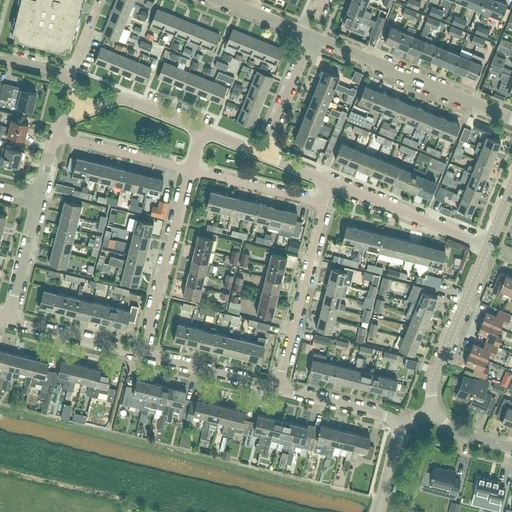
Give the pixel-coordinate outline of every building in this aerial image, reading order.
[(17,0),(18,1),(15,15),(14,15),(11,26),(14,27),(12,36),(21,38),(20,42),(32,45),(32,43),(46,47),(46,48),(57,51),(58,48),(67,50),(70,40),(73,41),(76,30),(75,30),(78,16),(79,16),(81,11),(81,9),(70,6),(71,3),(82,5),(83,3),(83,0),(17,0)] [(133,2),(126,0),(115,0),(112,8),(128,15),(133,2)] [(371,12),(363,9),(366,4),(356,0),(349,0),(346,9),(368,18),(371,12)] [(416,9),(420,1),(416,0),(413,0),(411,6),(416,9)] [(466,0),(465,4),(476,9),(479,0),(466,0)] [(479,0),(476,9),(483,11),(479,20),(485,23),(486,19),(488,13),(493,0),(479,0)] [(488,13),(500,18),(504,20),(509,9),(504,7),(506,3),(497,0),(493,0),(488,13)] [(428,14),(433,16),(436,8),(431,6),(428,14)] [(401,14),(407,16),(410,9),(404,7),(401,14)] [(107,21),(123,27),(128,15),(112,8),(107,21)] [(162,30),(169,13),(156,8),(150,24),(162,30)] [(440,18),(443,11),(436,8),(433,16),(440,18)] [(376,38),(382,24),(375,21),(368,18),(346,9),(341,21),(347,23),(345,27),(363,34),(367,24),(372,26),(368,35),(376,38)] [(407,16),(413,19),(416,11),(410,9),(407,16)] [(181,19),(169,13),(162,30),(175,35),(181,19)] [(375,21),(382,24),(384,18),(377,15),(375,21)] [(451,22),(456,25),(459,18),(454,15),(451,22)] [(424,23),(429,26),(433,18),(427,16),(424,23)] [(435,28),(438,21),(433,18),(429,26),(435,28)] [(462,27),(465,20),(459,18),(456,25),(462,27)] [(175,35),(187,40),(194,24),(181,19),(175,35)] [(123,27),(107,21),(101,33),(117,40),(123,27)] [(200,45),(206,29),(194,24),(187,40),(200,45)] [(473,32),(479,34),(482,27),(476,24),(473,32)] [(447,33),(452,35),(455,28),(450,25),(447,33)] [(395,45),(401,30),(389,26),(383,40),(395,45)] [(485,36),(488,29),(482,27),(479,34),(485,36)] [(458,37),(461,30),(455,28),(452,35),(458,37)] [(206,29),(200,45),(212,50),(219,34),(206,29)] [(238,50),(244,34),(232,29),(225,45),(238,50)] [(418,55),(424,40),(427,31),(422,29),(418,38),(412,35),(406,50),(418,55)] [(406,50),(412,35),(401,30),(395,45),(406,50)] [(244,34),(238,50),(250,55),(257,39),(244,34)] [(469,42),(475,44),(478,37),(472,35),(469,42)] [(481,47),(484,39),(478,37),(475,44),(481,47)] [(511,49),(511,42),(500,38),(498,44),(509,48),(511,49)] [(263,60),(269,44),(257,39),(250,55),(263,60)] [(429,59),(435,44),(424,40),(418,55),(429,59)] [(149,51),(150,45),(140,43),(138,48),(149,51)] [(269,44),(263,60),(275,65),(282,49),(269,44)] [(441,64),(447,49),(435,44),(429,59),(441,64)] [(106,68),(113,52),(100,47),(94,63),(106,68)] [(184,47),(182,53),(189,56),(191,50),(184,47)] [(447,49),(441,64),(452,69),(458,54),(447,49)] [(113,52),(106,68),(119,73),(125,57),(113,52)] [(458,54),(452,69),(463,73),(469,58),(458,54)] [(491,62),(501,67),(501,66),(502,66),(505,59),(494,54),(491,62)] [(125,57),(119,73),(131,78),(138,62),(125,57)] [(469,58),(463,73),(475,78),(481,63),(469,58)] [(138,62),(131,78),(144,83),(150,67),(138,62)] [(169,83),(176,67),(163,62),(157,78),(169,83)] [(488,69),(498,74),(501,67),(491,62),(488,69)] [(176,67),(169,83),(182,88),(188,72),(176,67)] [(350,86),(350,88),(336,82),(339,76),(322,69),(317,81),(334,88),(348,93),(353,96),(356,89),(350,86)] [(234,77),(218,71),(215,77),(231,83),(234,77)] [(251,83),(267,90),(272,77),(256,71),(251,83)] [(188,72),(182,88),(194,93),(201,77),(188,72)] [(511,76),(501,72),(498,78),(502,79),(497,91),(507,95),(509,90),(511,91),(511,76)] [(207,98),(213,82),(201,77),(194,93),(207,98)] [(329,100),(334,88),(317,81),(312,93),(329,100)] [(213,82),(207,98),(219,103),(226,87),(213,82)] [(262,102),(267,90),(251,83),(246,96),(262,102)] [(0,94),(0,98),(6,100),(7,96),(18,99),(16,107),(32,111),(36,93),(3,84),(0,94)] [(368,110),(370,106),(376,90),(364,85),(356,105),(368,110)] [(381,111),(388,95),(376,90),(370,106),(381,111)] [(231,93),(229,102),(240,104),(241,95),(231,93)] [(312,93),(308,105),(324,111),(329,100),(312,93)] [(348,93),(347,94),(345,101),(350,103),(353,96),(348,93)] [(388,95),(381,111),(393,116),(400,99),(388,95)] [(241,108),(257,115),(262,102),(246,96),(241,108)] [(405,120),(411,104),(400,99),(393,116),(405,120)] [(423,109),(411,104),(405,120),(416,125),(423,109)] [(308,105),(303,117),(319,123),(324,111),(308,105)] [(234,117),(236,107),(225,106),(224,115),(234,117)] [(346,112),(341,110),(340,111),(331,107),(329,113),(338,117),(343,119),(346,112)] [(252,127),(257,115),(241,108),(236,121),(252,127)] [(416,125),(428,130),(435,114),(423,109),(416,125)] [(359,114),(356,123),(362,125),(364,120),(365,117),(359,114)] [(435,114),(428,130),(440,135),(447,119),(435,114)] [(303,117),(298,128),(315,135),(319,123),(303,117)] [(338,117),(333,129),(339,131),(343,119),(338,117)] [(0,139),(1,133),(24,139),(28,124),(10,119),(8,127),(0,125),(0,139)] [(447,119),(440,135),(452,140),(458,123),(447,119)] [(369,128),(371,123),(364,120),(362,125),(369,128)] [(479,129),(479,130),(488,134),(491,127),(482,123),(481,124),(479,129)] [(353,125),(351,131),(358,133),(360,128),(353,125)] [(380,126),(378,132),(385,135),(387,129),(380,126)] [(458,139),(466,142),(471,130),(463,127),(458,139)] [(298,128),(293,140),(310,147),(315,135),(298,128)] [(360,128),(358,133),(366,136),(368,131),(360,128)] [(392,138),(395,132),(387,129),(385,135),(392,138)] [(332,133),(329,140),(334,143),(337,135),(332,133)] [(382,143),(384,137),(377,134),(375,140),(382,143)] [(403,136),(401,142),(408,144),(411,139),(403,136)] [(478,140),(476,146),(495,154),(500,142),(486,136),(483,143),(478,140)] [(384,137),(382,143),(389,146),(391,140),(384,137)] [(418,142),(411,139),(408,144),(416,147),(418,142)] [(454,151),(461,154),(464,149),(460,148),(463,141),(466,142),(458,139),(454,151)] [(323,154),(329,156),(334,143),(329,140),(327,144),(323,154)] [(341,142),(334,159),(346,164),(352,147),(341,142)] [(405,153),(407,147),(400,144),(398,150),(405,153)] [(432,154),(434,149),(427,146),(424,151),(432,154)] [(473,151),(479,153),(476,160),(490,166),(495,154),(476,146),(473,151)] [(22,152),(21,152),(3,147),(0,158),(0,160),(2,161),(1,163),(17,167),(19,158),(21,159),(22,152)] [(346,164),(358,168),(364,152),(352,147),(346,164)] [(407,147),(405,153),(412,155),(415,150),(407,147)] [(434,149),(432,154),(439,157),(441,152),(434,149)] [(461,154),(454,151),(452,156),(460,159),(461,154)] [(369,173),(376,157),(364,152),(358,168),(369,173)] [(429,162),(431,157),(423,154),(421,159),(429,162)] [(84,177),(88,160),(76,157),(70,178),(76,180),(77,175),(84,177)] [(381,178),(388,162),(376,157),(369,173),(381,178)] [(97,180),(101,163),(88,160),(84,177),(97,180)] [(473,167),(468,164),(466,170),(485,178),(490,166),(476,160),(473,167)] [(393,183),(400,167),(388,162),(381,178),(393,183)] [(101,163),(97,180),(109,183),(113,166),(101,163)] [(121,186),(125,169),(113,166),(109,183),(121,186)] [(400,167),(393,183),(404,188),(411,171),(400,167)] [(424,172),(413,167),(411,171),(404,188),(416,192),(423,176),(424,172)] [(133,189),(138,172),(125,169),(121,186),(133,189)] [(444,175),(452,178),(454,173),(446,169),(444,175)] [(469,177),(466,184),(480,189),(485,178),(466,170),(464,175),(469,177)] [(138,172),(133,189),(145,192),(150,175),(138,172)] [(150,175),(145,192),(158,195),(162,178),(150,175)] [(442,180),(450,183),(452,178),(444,175),(442,180)] [(423,176),(416,192),(428,197),(435,181),(423,176)] [(73,188),(56,183),(54,190),(72,194),(73,189),(73,188)] [(476,201),(480,189),(466,184),(464,190),(458,188),(457,193),(456,193),(476,201)] [(452,192),(439,186),(434,198),(441,201),(444,194),(450,197),(459,201),(457,208),(471,213),(476,201),(456,193),(457,193),(452,192)] [(218,211),(222,193),(210,190),(205,207),(218,211)] [(235,196),(222,193),(218,211),(230,214),(235,196)] [(235,196),(230,214),(243,217),(247,200),(235,196)] [(116,206),(117,200),(105,197),(104,203),(116,206)] [(61,213),(78,217),(81,204),(64,200),(61,213)] [(128,209),(130,203),(117,200),(116,206),(128,209)] [(152,205),(149,215),(164,218),(168,202),(158,200),(156,206),(152,205)] [(255,220),(259,203),(247,200),(243,217),(242,221),(247,223),(248,218),(255,220)] [(266,227),(272,206),(259,203),(255,220),(267,223),(266,227)] [(279,226),(284,209),(272,206),(266,227),(278,230),(279,226)] [(284,209),(279,226),(292,229),(296,212),(284,209)] [(58,225),(75,229),(78,217),(61,213),(58,225)] [(132,231),(150,235),(153,222),(144,220),(145,216),(137,214),(132,231)] [(214,225),(213,231),(221,233),(222,227),(223,223),(216,222),(215,225),(214,225)] [(354,245),(358,227),(345,224),(341,242),(354,245)] [(75,229),(58,225),(55,237),(72,241),(75,229)] [(366,248),(370,230),(358,227),(354,245),(366,248)] [(370,230),(366,248),(378,251),(383,234),(370,230)] [(130,243),(147,247),(150,235),(132,231),(130,243)] [(213,238),(214,234),(200,231),(199,235),(197,234),(194,246),(210,250),(213,238)] [(383,234),(378,251),(390,254),(395,237),(383,234)] [(86,245),(98,248),(101,236),(95,235),(94,239),(88,238),(86,245)] [(51,250),(69,254),(72,241),(55,237),(51,250)] [(395,237),(390,254),(403,257),(407,240),(395,237)] [(407,240),(403,257),(415,260),(419,243),(407,240)] [(130,243),(127,255),(144,259),(147,247),(130,243)] [(415,260),(427,263),(431,246),(419,243),(415,260)] [(90,255),(96,256),(98,248),(86,245),(86,246),(92,247),(90,255)] [(191,258),(207,262),(210,250),(194,246),(191,258)] [(426,269),(432,270),(433,265),(440,266),(444,249),(431,246),(427,263),(426,269)] [(69,254),(51,250),(48,262),(65,267),(69,254)] [(268,265),(283,268),(286,256),(271,253),(268,265)] [(108,264),(123,268),(141,272),(144,259),(127,255),(125,260),(110,256),(108,264)] [(229,262),(236,264),(237,257),(230,255),(229,262)] [(332,261),(349,265),(351,259),(333,255),(332,261)] [(191,258),(188,271),(204,274),(204,275),(210,276),(213,264),(207,262),(191,258)] [(238,264),(246,266),(247,259),(240,258),(238,264)] [(101,269),(104,270),(104,266),(102,266),(103,263),(97,261),(95,269),(101,271),(101,269)] [(265,276),(280,280),(283,268),(268,265),(265,276)] [(349,285),(353,269),(343,266),(343,268),(339,267),(339,269),(331,267),(328,279),(343,283),(349,285)] [(141,272),(123,268),(120,280),(138,285),(141,272)] [(185,283),(201,286),(204,275),(204,274),(188,271),(185,283)] [(499,272),(496,279),(491,291),(501,295),(503,291),(509,294),(511,287),(511,277),(505,274),(499,272)] [(277,293),(280,280),(265,276),(262,289),(277,293)] [(439,288),(441,283),(423,278),(422,283),(439,288)] [(223,286),(230,288),(231,281),(224,279),(223,286)] [(324,291),(340,295),(343,283),(328,279),(324,291)] [(232,288),(240,290),(241,284),(234,282),(232,288)] [(201,286),(185,283),(182,295),(198,299),(201,286)] [(417,302),(432,308),(437,296),(426,292),(428,288),(413,284),(410,291),(420,295),(417,302)] [(378,293),(385,294),(387,288),(379,286),(378,293)] [(51,310),(55,292),(42,289),(38,306),(51,310)] [(262,289),(259,301),(274,305),(277,293),(262,289)] [(366,296),(374,298),(375,292),(368,290),(366,296)] [(340,295),(324,291),(321,304),(337,307),(342,309),(343,303),(338,302),(340,295)] [(55,292),(51,310),(63,313),(68,295),(55,292)] [(220,298),(226,300),(227,300),(228,293),(221,292),(220,298)] [(76,316),(80,298),(68,295),(63,313),(76,316)] [(80,298),(76,316),(88,319),(92,302),(80,298)] [(375,304),(382,306),(384,300),(376,298),(375,304)] [(271,317),(274,305),(259,301),(255,313),(271,317)] [(100,322),(104,305),(92,302),(88,319),(100,322)] [(412,314),(427,320),(432,308),(417,302),(412,314)] [(318,316),(334,320),(337,307),(321,304),(318,316)] [(381,312),(382,306),(375,304),(373,310),(381,312)] [(104,305),(100,322),(113,325),(117,308),(104,305)] [(117,308),(113,325),(125,328),(129,311),(117,308)] [(481,321),(498,329),(501,322),(506,324),(510,315),(497,310),(495,315),(485,311),(481,321)] [(412,314),(406,312),(404,317),(407,318),(410,319),(407,325),(422,331),(427,320),(412,314)] [(360,320),(367,322),(369,316),(362,314),(360,320)] [(334,320),(318,316),(315,328),(331,332),(334,320)] [(268,330),(269,324),(256,321),(254,326),(268,330)] [(484,341),(497,346),(501,337),(496,335),(498,329),(481,321),(477,331),(487,335),(484,341)] [(368,329),(376,331),(378,324),(370,322),(368,329)] [(177,323),(173,340),(185,343),(190,326),(177,323)] [(403,337),(417,343),(422,331),(407,325),(403,337)] [(197,346),(202,329),(190,326),(185,343),(197,346)] [(202,329),(197,346),(210,349),(214,332),(215,327),(210,326),(209,331),(202,329)] [(357,332),(364,334),(366,328),(359,326),(357,332)] [(222,352),(226,335),(214,332),(210,349),(222,352)] [(238,338),(226,335),(222,352),(234,355),(238,338)] [(259,361),(263,344),(264,344),(266,338),(258,336),(256,342),(251,341),(246,358),(259,361)] [(322,343),(322,344),(328,345),(330,338),(323,336),(322,343)] [(417,343),(403,337),(398,348),(413,354),(417,343)] [(246,358),(251,341),(238,338),(234,355),(246,358)] [(336,339),(334,347),(340,348),(342,341),(336,339)] [(468,353),(486,360),(488,354),(493,356),(497,346),(484,341),(482,346),(472,342),(468,353)] [(360,345),(358,353),(364,354),(366,347),(360,345)] [(366,347),(364,354),(370,356),(372,348),(366,347)] [(0,371),(0,377),(4,378),(11,353),(0,350),(0,366),(1,367),(0,371)] [(388,360),(390,352),(384,351),(382,358),(388,360)] [(390,352),(388,360),(394,362),(396,354),(390,352)] [(17,378),(19,371),(23,356),(11,353),(4,378),(10,380),(11,377),(17,378)] [(471,373),(483,377),(484,378),(488,368),(483,366),(486,360),(468,353),(464,363),(474,367),(471,373)] [(19,371),(26,373),(23,383),(24,383),(21,392),(26,393),(27,391),(35,359),(23,356),(19,371)] [(354,369),(348,367),(344,383),(356,386),(360,370),(363,358),(356,356),(355,362),(356,362),(354,369)] [(320,377),(324,361),(312,358),(308,374),(320,377)] [(405,358),(403,366),(416,369),(418,361),(405,358)] [(49,384),(52,371),(46,370),(48,362),(35,359),(27,391),(33,392),(35,383),(41,384),(40,389),(46,391),(48,384),(49,384)] [(66,390),(73,363),(61,360),(58,373),(52,371),(49,384),(55,385),(56,380),(63,382),(61,388),(66,390)] [(332,380),(336,364),(324,361),(320,377),(332,380)] [(72,391),(75,380),(82,381),(86,366),(73,363),(66,390),(67,390),(71,391),(72,391)] [(344,383),(348,367),(336,364),(332,380),(344,383)] [(88,383),(85,394),(91,396),(98,369),(86,366),(82,381),(88,383)] [(91,396),(97,397),(98,390),(107,392),(108,388),(107,388),(110,373),(98,369),(91,396)] [(368,389),(372,373),(360,370),(356,386),(368,389)] [(381,392),(384,376),(372,373),(368,389),(381,392)] [(506,389),(511,375),(505,373),(499,387),(506,389)] [(384,376),(381,392),(393,395),(397,379),(384,376)] [(487,384),(488,382),(480,378),(479,381),(473,379),(473,381),(463,377),(458,389),(459,389),(456,395),(470,401),(468,406),(483,413),(490,396),(485,394),(488,385),(487,384)] [(142,408),(148,382),(136,379),(133,388),(126,386),(121,404),(127,406),(128,405),(142,408)] [(148,382),(142,408),(147,410),(150,399),(157,400),(160,385),(148,382)] [(160,385),(157,400),(155,408),(162,409),(161,413),(166,414),(172,388),(160,385)] [(108,388),(107,392),(105,400),(112,402),(115,389),(109,387),(108,388)] [(185,418),(190,399),(184,398),(185,391),(172,388),(166,414),(165,420),(170,421),(173,410),(180,412),(179,416),(185,418)] [(511,401),(503,398),(498,411),(503,414),(500,422),(511,426),(511,423),(511,401)] [(190,399),(185,418),(191,419),(193,414),(199,416),(197,427),(202,428),(208,402),(196,399),(196,401),(190,399)] [(202,428),(208,430),(209,424),(216,425),(217,420),(221,405),(208,402),(202,428)] [(68,420),(70,406),(63,405),(61,419),(68,420)] [(220,436),(225,437),(226,435),(227,435),(233,409),(221,405),(217,420),(224,422),(220,436)] [(233,409),(227,435),(232,436),(233,430),(241,432),(243,432),(247,433),(250,421),(244,419),(246,412),(233,409)] [(252,435),(254,430),(260,431),(258,442),(256,444),(254,448),(256,450),(261,452),(263,444),(270,418),(257,414),(255,422),(250,421),(247,433),(252,435)] [(90,416),(88,424),(108,429),(110,421),(90,416)] [(278,436),(282,421),(270,418),(263,444),(269,445),(269,443),(276,444),(277,441),(278,436)] [(283,443),(282,449),(288,450),(294,424),(282,421),(278,436),(277,441),(283,443)] [(308,449),(311,436),(305,435),(307,427),(294,424),(288,450),(293,451),(296,440),(303,442),(301,447),(308,449)] [(325,454),(332,428),(319,425),(316,437),(311,436),(308,449),(313,450),(316,440),(323,441),(320,453),(325,454)] [(328,466),(334,444),(340,446),(344,431),(332,428),(325,454),(324,458),(325,458),(323,465),(328,466)] [(348,447),(343,468),(348,469),(350,460),(353,449),(356,434),(344,431),(340,446),(348,447)] [(356,434),(353,449),(350,460),(355,461),(358,450),(365,452),(364,457),(370,459),(373,446),(367,445),(369,437),(356,434)] [(288,450),(282,449),(280,457),(286,458),(288,450)] [(230,451),(223,450),(221,457),(228,459),(230,451)] [(424,472),(422,481),(429,483),(445,487),(443,494),(455,497),(459,479),(453,478),(455,471),(447,469),(447,470),(433,467),(431,473),(424,472)] [(477,476),(472,496),(500,503),(504,487),(498,485),(499,481),(477,476)]
